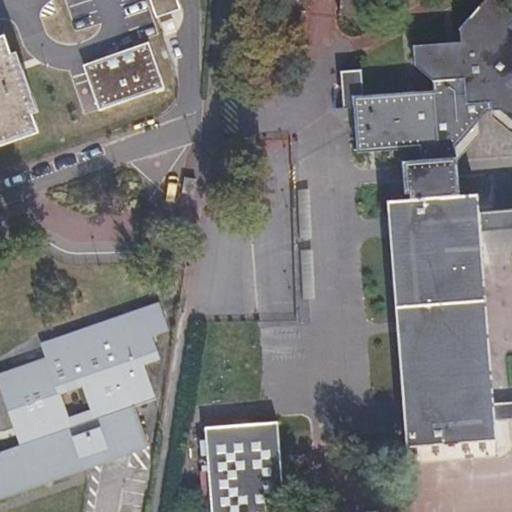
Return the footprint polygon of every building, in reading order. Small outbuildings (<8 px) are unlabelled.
[(177,0),(149,0),(155,17),(180,9),(177,0)] [(307,10),(307,0),(280,0),(280,9),(307,10)] [(340,0),(338,16),(367,20),(369,0),(340,0)] [(359,154),(421,149),(441,147),(457,147),(473,129),(472,122),(479,122),(487,112),(493,112),(493,108),(498,108),(511,120),(511,17),(491,0),(486,0),(461,30),(460,43),(418,46),(419,65),(436,79),(437,92),(367,96),(366,70),(343,71),(345,110),(356,110),(359,154)] [(194,55),(185,31),(167,38),(175,61),(194,55)] [(0,146),(39,133),(33,114),(38,113),(25,72),(19,74),(6,37),(0,39),(0,146)] [(102,112),(168,89),(152,44),(87,67),(102,112)] [(421,149),(424,198),(444,197),(442,152),(441,147),(421,149)] [(444,197),(464,195),(461,152),(442,152),(444,197)] [(186,178),(181,193),(196,195),(198,181),(186,178)] [(482,230),(480,212),(479,195),(464,195),(444,197),(424,198),(389,201),(408,446),(496,439),(495,421),(494,403),(482,230)] [(511,227),(511,209),(480,212),(482,230),(511,227)] [(283,294),(281,228),(257,229),(259,295),(283,294)] [(0,501),(98,466),(151,448),(138,410),(158,402),(146,368),(162,361),(155,337),(171,332),(160,305),(43,346),(47,359),(0,375),(0,383),(22,445),(0,452),(0,501)] [(495,421),(511,419),(511,401),(494,403),(495,421)] [(206,428),(209,470),(212,511),(286,511),(279,422),(206,428)] [(212,511),(209,470),(200,471),(204,511),(212,511)]
